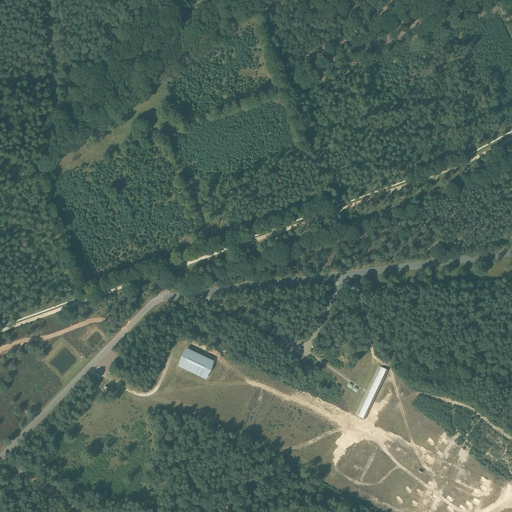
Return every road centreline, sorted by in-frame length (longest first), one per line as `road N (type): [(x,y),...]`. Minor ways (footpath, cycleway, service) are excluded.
road 1 (track): [(0,331),(459,166),(511,137)]
road 2 (track): [(273,0),(79,144),(0,188)]
road 3 (track): [(0,349),(95,320),(128,327)]
